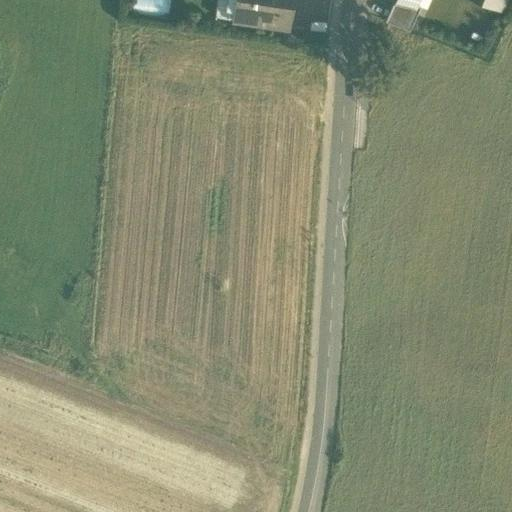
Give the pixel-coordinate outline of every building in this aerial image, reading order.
[(217,0),(215,17),(232,19),(234,0),(217,0)] [(234,0),(232,19),(288,28),(291,0),(234,0)] [(396,0),(386,23),(410,33),(422,8),(416,5),(415,8),(398,0),(396,0)] [(431,0),(418,0),(416,5),(422,8),(427,10),(431,0)] [(472,0),(499,12),(504,0),(472,0)]
